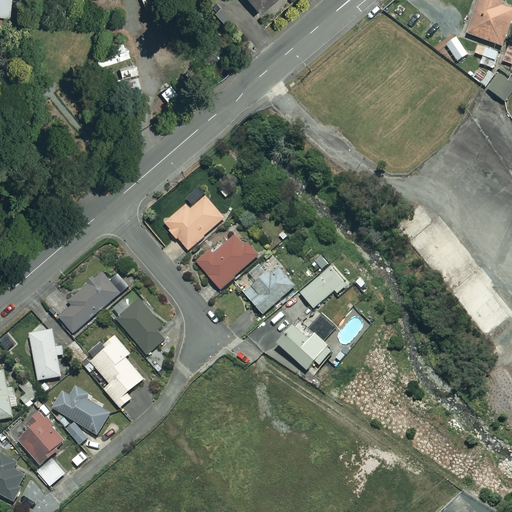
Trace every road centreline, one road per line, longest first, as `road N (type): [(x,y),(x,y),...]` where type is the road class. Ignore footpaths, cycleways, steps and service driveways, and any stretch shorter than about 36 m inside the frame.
road 1 (tertiary): [(348,0),(108,205)]
road 2 (residential): [(193,357),(195,311),(108,205)]
road 3 (tertiary): [(108,205),(0,298)]
